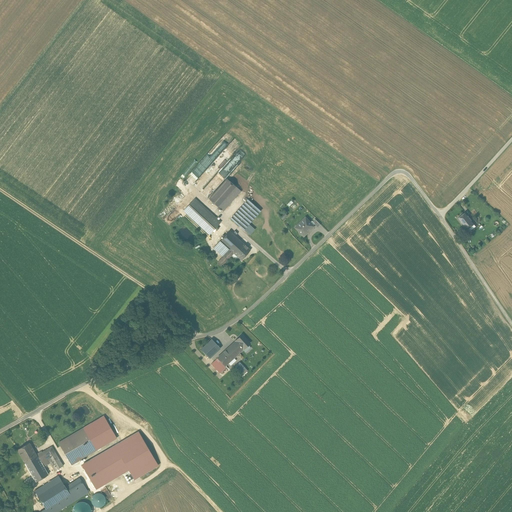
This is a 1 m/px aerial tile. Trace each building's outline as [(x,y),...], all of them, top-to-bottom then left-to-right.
[(234,172),(235,171),(243,176),(250,167),(241,160),(232,171),(234,172)] [(202,174),(194,184),(201,190),(202,188),(208,193),(213,185),(208,181),(210,180),(202,174)] [(227,179),(209,199),(223,211),(241,191),(227,179)] [(261,191),(279,205),(285,197),(267,183),(261,191)] [(221,222),(195,199),(192,201),(184,211),(209,234),(221,222)] [(248,199),(231,218),(244,230),(261,211),(248,199)] [(471,219),(465,212),(458,218),(467,230),(474,224),(471,219)] [(314,226),(306,218),(296,227),(299,231),(300,230),(305,235),(314,226)] [(321,225),(315,219),(312,222),(318,227),(321,225)] [(243,243),(229,230),(220,241),(230,249),(234,253),(243,243)] [(230,249),(220,241),(214,248),(223,256),(230,249)] [(250,250),(243,243),(234,253),(241,260),(250,250)] [(223,256),(217,262),(221,266),(234,253),(230,249),(223,256)] [(250,343),(242,335),(235,341),(236,341),(243,349),(242,349),(243,349),(245,348),(250,343)] [(212,339),(208,343),(201,349),(209,358),(220,348),(212,339)] [(236,341),(235,341),(230,347),(237,354),(242,349),(243,349),(236,341)] [(230,347),(218,358),(219,359),(225,366),(229,362),(233,358),(237,354),(230,347)] [(219,359),(213,364),(216,368),(218,366),(222,370),(226,366),(225,366),(219,359)] [(237,365),(242,371),(245,368),(240,363),(237,365)] [(242,371),(237,365),(234,368),(240,374),(242,371)] [(84,428),(59,443),(71,464),(96,450),(84,428)] [(155,467),(138,433),(79,461),(92,488),(128,471),(131,479),(155,467)] [(37,455),(29,442),(17,450),(36,482),(48,474),(43,466),(40,460),(37,455)] [(52,447),(47,450),(50,455),(55,452),(52,447)] [(47,450),(37,455),(40,460),(48,455),(48,456),(50,455),(47,450)] [(50,455),(48,456),(55,469),(56,470),(63,466),(55,452),(50,455)] [(48,455),(40,460),(43,466),(50,463),(54,470),(55,469),(48,456),(48,455)] [(59,476),(35,491),(46,508),(46,509),(47,509),(70,494),(66,487),(59,476)] [(80,478),(66,487),(70,494),(84,485),(80,478)] [(84,485),(70,494),(75,501),(89,492),(84,485)] [(106,503),(106,500),(106,497),(104,495),(102,493),(99,493),(96,494),(94,495),(92,497),(92,500),(92,503),(94,505),(96,507),(99,507),(102,507),(104,505),(106,503)] [(70,494),(47,509),(48,511),(57,511),(75,501),(70,494)]
